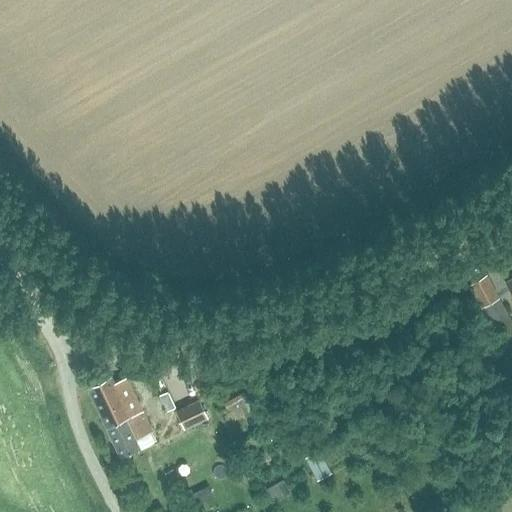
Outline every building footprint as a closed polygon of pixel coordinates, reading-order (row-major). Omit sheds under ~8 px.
[(486,275),(469,284),(481,307),(499,298),(486,275)] [(490,317),(509,350),(511,348),(511,327),(502,310),(490,317)] [(174,393),(185,388),(179,373),(168,377),(174,393)] [(109,379),(89,389),(106,427),(121,457),(156,441),(152,432),(127,378),(112,385),(109,379)] [(168,391),(160,395),(167,411),(175,407),(168,391)] [(256,394),(238,404),(244,414),(262,404),(256,394)] [(176,408),(185,427),(207,416),(198,397),(176,408)] [(216,437),(210,440),(216,451),(222,448),(216,437)]
